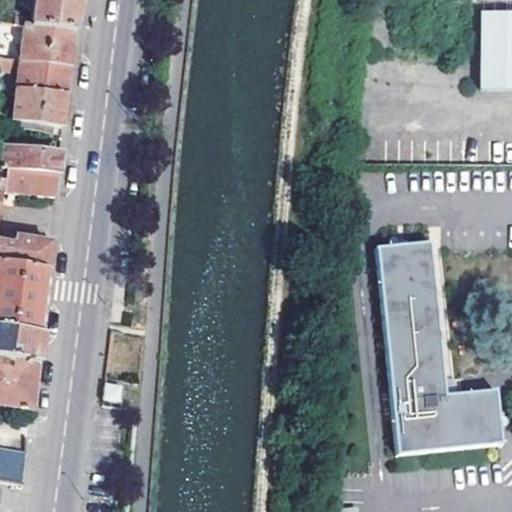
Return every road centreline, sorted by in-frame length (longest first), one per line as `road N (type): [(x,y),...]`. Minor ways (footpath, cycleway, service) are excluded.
road 1 (secondary): [(53,511),(119,0)]
road 2 (track): [(307,0),(263,511)]
